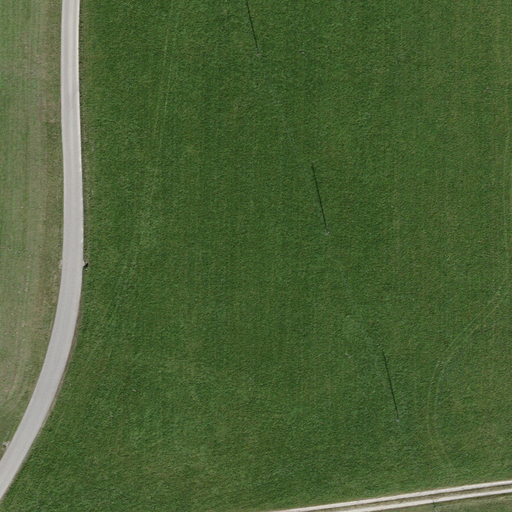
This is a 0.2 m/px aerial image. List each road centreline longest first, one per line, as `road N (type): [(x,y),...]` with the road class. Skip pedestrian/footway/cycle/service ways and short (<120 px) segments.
road 1 (unclassified): [(0,487),(58,374),(74,253),(75,0)]
road 2 (track): [(323,511),(511,488)]
